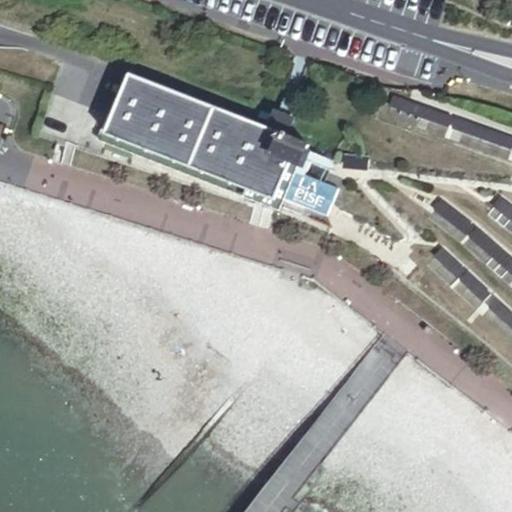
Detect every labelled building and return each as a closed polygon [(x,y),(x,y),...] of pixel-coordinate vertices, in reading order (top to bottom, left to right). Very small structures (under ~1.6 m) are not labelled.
[(304,155),(307,146),(309,140),(290,133),(291,132),(287,130),(293,114),(287,111),(274,106),(267,124),(130,75),(108,136),(279,198),(295,153),(303,157),(304,155)] [(450,128),(454,117),(397,97),(393,108),(450,128)] [(511,151),(511,148),(511,139),(460,120),(456,131),(511,151)] [(285,209),(288,199),(303,157),(295,153),(279,198),(108,136),(101,134),(98,141),(285,209)] [(334,165),(337,156),(307,146),(304,155),(334,165)] [(288,199),(327,214),(343,169),(334,165),(304,155),(303,157),(288,199)] [(511,218),(511,205),(505,200),(499,208),(511,218)] [(465,234),(472,226),(445,203),(439,211),(465,234)] [(511,270),(511,257),(482,232),(475,240),(511,270)] [(458,277),(465,269),(442,249),(435,257),(458,277)] [(484,302),(491,294),(469,275),(463,283),(484,302)] [(511,327),(511,315),(497,302),(491,310),(511,327)]
